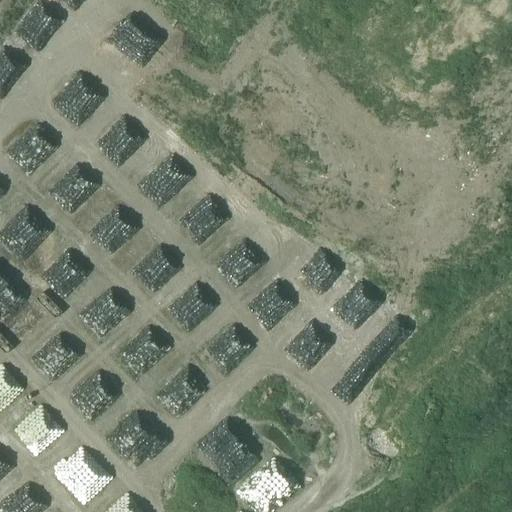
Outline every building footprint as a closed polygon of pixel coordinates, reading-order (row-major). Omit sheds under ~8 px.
[(111,63),(92,50),(81,65),(62,51),(54,63),(92,90),(111,63)] [(108,114),(139,131),(162,86),(131,70),(108,114)] [(33,86),(11,123),(49,145),(70,108),(33,86)] [(154,155),(180,171),(206,128),(180,112),(154,155)] [(92,190),(116,154),(83,132),(59,168),(92,190)] [(283,197),(302,167),(265,144),(246,174),(283,197)] [(299,221),(358,253),(384,207),(357,193),(355,197),(322,179),(299,221)] [(209,223),(242,250),(267,220),(234,193),(209,223)] [(284,236),(259,266),(307,304),(331,274),(284,236)] [(190,243),(170,285),(208,302),(227,260),(190,243)] [(242,287),(214,331),(271,366),(299,322),(242,287)] [(114,332),(142,361),(180,325),(152,296),(114,332)] [(203,427),(239,394),(193,344),(157,377),(203,427)]
